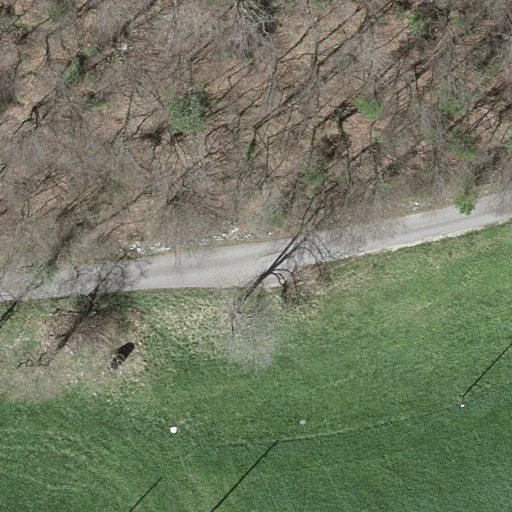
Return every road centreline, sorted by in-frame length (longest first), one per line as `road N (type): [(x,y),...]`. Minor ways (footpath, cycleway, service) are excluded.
road 1 (unclassified): [(0,287),(264,260),(511,203)]
road 2 (unknown): [(212,267),(331,288),(511,279)]
